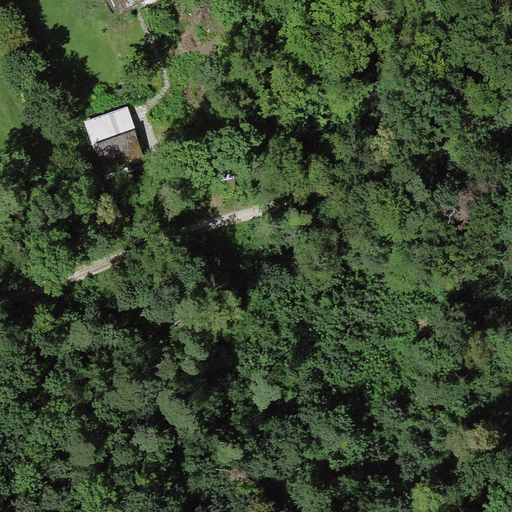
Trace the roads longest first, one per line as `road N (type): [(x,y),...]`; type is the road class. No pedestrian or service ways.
road 1 (track): [(511,94),(406,164),(0,295)]
road 2 (track): [(511,415),(376,511)]
